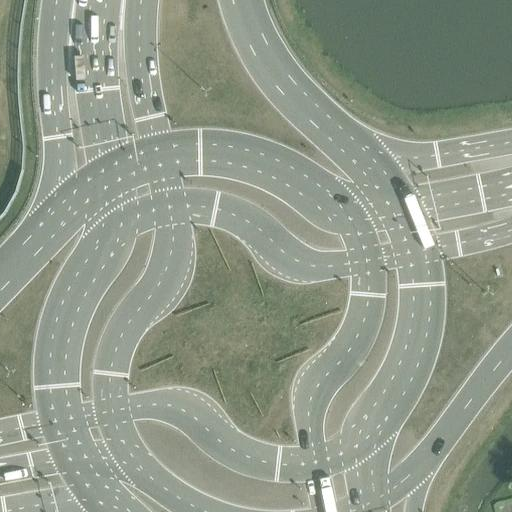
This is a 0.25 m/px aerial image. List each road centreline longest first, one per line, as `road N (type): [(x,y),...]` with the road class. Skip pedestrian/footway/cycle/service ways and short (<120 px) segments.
road 1 (primary): [(80,0),(52,68),(54,201),(27,251)]
road 2 (primary): [(314,463),(308,393),(365,321),(365,260)]
road 3 (primary): [(111,411),(168,407),(249,458),(314,463)]
road 4 (primary): [(169,208),(169,262),(121,336),(111,411)]
road 5 (primary): [(365,260),(304,265),(232,215),(169,208)]
road 6 (primary): [(511,146),(395,157),(314,116)]
road 7 (primary): [(361,443),(412,350),(416,252)]
road 8 (primary): [(108,233),(60,338),(55,386),(62,420)]
road 9 (primary): [(340,208),(276,170),(228,154),(157,157)]
road 10 (primary): [(97,0),(95,90),(109,176)]
road 11 (primary): [(109,0),(138,70),(157,157)]
road 12 (primary): [(423,460),(511,348)]
road 13 (primary): [(314,116),(274,73),(240,0)]
road 14 (primary): [(398,209),(314,116)]
